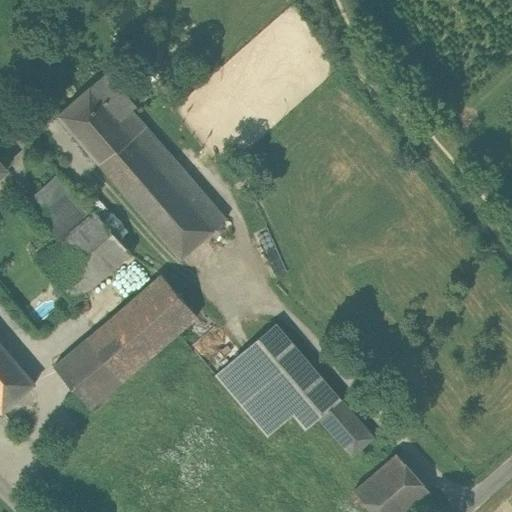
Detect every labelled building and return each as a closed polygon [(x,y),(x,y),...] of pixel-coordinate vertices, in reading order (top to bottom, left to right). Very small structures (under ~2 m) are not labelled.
[(135,107),(105,74),(58,115),(99,162),(143,124),(132,110),(135,107)] [(226,219),(143,124),(99,162),(181,258),(226,219)] [(60,173),(37,192),(50,207),(73,188),(60,173)] [(73,188),(50,207),(71,231),(95,211),(73,188)] [(50,207),(37,192),(24,203),(59,242),(71,231),(50,207)] [(59,242),(37,261),(73,303),(131,254),(95,211),(71,231),(59,242)] [(53,320),(8,266),(10,264),(9,263),(8,264),(8,265),(0,271),(0,287),(38,332),(53,320)] [(162,274),(54,367),(76,393),(90,409),(198,316),(162,274)] [(341,399),(276,323),(215,375),(268,436),(293,415),(306,429),(319,418),(341,399)] [(0,343),(0,409),(2,412),(35,384),(0,343)] [(90,409),(76,393),(67,401),(81,417),(90,409)] [(373,437),(341,399),(319,418),(352,455),(373,437)] [(397,454),(354,491),(372,511),(407,511),(431,492),(397,454)]
